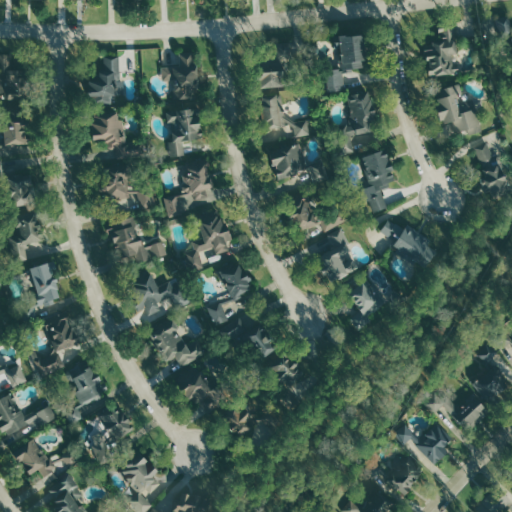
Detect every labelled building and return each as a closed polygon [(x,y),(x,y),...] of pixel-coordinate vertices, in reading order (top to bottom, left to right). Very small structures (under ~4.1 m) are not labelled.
[(494,16),(500,39),(510,36),(511,44),(511,25),(509,13),(494,16)] [(440,20),(444,41),(424,44),(429,77),(455,73),(452,54),(456,50),(451,18),(440,20)] [(331,33),(333,47),(339,47),(342,68),(321,71),(324,90),(343,87),(340,72),(370,68),(364,28),(331,33)] [(290,41),(275,43),(277,55),(251,59),(255,90),(285,85),(282,62),(292,57),(290,41)] [(179,51),(180,64),(161,66),(162,80),(172,79),(174,98),(200,96),(195,49),(179,51)] [(0,51),(0,93),(6,93),(6,98),(29,97),(29,67),(14,67),(13,51),(0,51)] [(103,55),(103,70),(92,71),(93,78),(88,78),(89,96),(114,95),(114,81),(120,81),(119,54),(103,55)] [(458,77),(461,91),(456,98),(457,105),(470,102),(476,127),(458,131),(455,115),(440,119),(435,100),(446,97),(442,81),(458,77)] [(380,144),(371,91),(348,95),(353,124),(340,126),(344,150),(380,144)] [(261,96),(265,126),(296,122),(297,134),(309,132),(307,118),(292,120),(283,113),(280,93),(261,96)] [(166,156),(164,140),(173,139),(171,124),(167,124),(165,111),(199,106),(204,138),(182,141),(184,154),(166,156)] [(87,113),(91,145),(114,142),(116,159),(146,155),(144,137),(126,139),(121,108),(87,113)] [(0,141),(4,141),(1,113),(29,110),(31,143),(0,145),(0,141)] [(267,149),(276,180),(292,175),(306,167),(309,167),(313,181),(328,177),(323,157),(306,161),(300,139),(267,149)] [(472,146),(479,162),(495,155),(498,162),(479,170),(493,200),(511,190),(511,185),(498,153),(492,153),(486,140),(472,146)] [(374,211),(369,198),(375,196),(360,156),(385,147),(397,179),(389,182),(390,186),(380,189),(387,206),(374,211)] [(29,171),(34,201),(9,205),(5,179),(0,179),(0,157),(2,157),(5,175),(29,171)] [(166,217),(161,195),(183,190),(182,185),(184,182),(182,174),(189,172),(187,163),(204,158),(211,185),(203,187),(205,195),(195,198),(194,193),(178,197),(182,213),(166,217)] [(95,171),(101,199),(138,190),(142,206),(153,203),(150,188),(127,186),(124,177),(132,175),(129,163),(95,171)] [(284,201),(296,229),(319,219),(325,232),(350,221),(341,203),(312,216),(302,193),(284,201)] [(187,270),(180,250),(190,247),(187,239),(198,235),(191,214),(219,204),(231,239),(224,241),(226,248),(216,251),(214,243),(195,249),(201,265),(187,270)] [(13,261),(8,236),(17,234),(13,215),(37,211),(42,240),(28,242),(29,247),(25,248),(27,258),(13,261)] [(107,223),(117,258),(133,253),(136,262),(167,253),(163,238),(141,244),(133,216),(107,223)] [(378,230),(392,240),(390,243),(397,248),(395,251),(412,263),(416,261),(424,266),(435,250),(429,246),(432,240),(407,223),(404,228),(387,216),(378,230)] [(327,234),(333,246),(314,256),(323,273),(328,271),(333,280),(357,267),(352,258),(344,262),(341,256),(354,249),(342,226),(327,234)] [(213,328),(201,304),(223,293),(211,268),(238,255),(253,284),(238,291),(240,295),(222,304),(230,320),(213,328)] [(18,320),(15,307),(34,301),(37,294),(30,266),(54,258),(61,280),(56,282),(58,288),(59,296),(53,298),(54,302),(44,305),(43,303),(34,307),(36,315),(18,320)] [(118,275),(150,261),(158,280),(169,275),(174,285),(184,281),(192,300),(176,307),(170,293),(154,300),(157,307),(147,312),(145,306),(133,310),(118,275)] [(346,292),(362,280),(367,286),(373,282),(386,300),(367,315),(370,319),(357,329),(349,319),(360,310),(346,292)] [(40,375),(66,365),(60,351),(83,342),(69,307),(41,318),(51,346),(48,355),(34,360),(40,375)] [(217,329),(240,314),(248,328),(262,319),(279,347),(247,367),(234,346),(238,343),(234,337),(225,342),(217,329)] [(147,334),(163,360),(174,353),(181,365),(206,351),(198,338),(187,344),(172,319),(147,334)] [(499,348),(490,335),(502,327),(511,339),(511,345),(509,341),(499,348)] [(491,406),(473,385),(488,370),(484,363),(476,358),(486,343),(497,351),(489,363),(491,368),(494,365),(507,384),(497,394),(502,398),(491,406)] [(291,412),(276,398),(288,386),(267,366),(282,349),(305,370),(288,388),(301,400),(291,412)] [(69,425),(61,409),(75,402),(58,369),(90,352),(108,388),(100,397),(79,408),(84,418),(69,425)] [(172,378),(190,403),(197,398),(208,413),(231,397),(216,375),(209,380),(196,361),(172,378)] [(0,371),(5,369),(12,385),(28,378),(21,363),(9,368),(7,362),(0,364),(0,371)] [(429,401),(444,388),(459,406),(473,395),(486,411),(465,429),(444,404),(436,410),(429,401)] [(0,394),(0,426),(4,434),(27,421),(34,428),(55,416),(47,400),(23,413),(10,389),(0,394)] [(94,465),(83,445),(103,434),(93,416),(122,401),(137,428),(104,446),(110,457),(94,465)] [(222,424),(239,406),(250,416),(260,417),(268,408),(280,420),(274,426),(263,416),(239,440),(222,424)] [(390,432),(406,418),(419,433),(437,417),(453,436),(440,447),(444,452),(433,461),(411,436),(402,445),(390,432)] [(11,452),(33,436),(50,458),(60,456),(72,447),(78,455),(71,461),(65,454),(43,470),(38,463),(26,472),(11,452)] [(142,511),(128,499),(136,491),(115,470),(137,448),(159,470),(153,475),(160,482),(150,493),(145,488),(139,493),(150,504),(142,511)] [(363,470),(372,459),(389,474),(394,469),(400,474),(406,466),(402,462),(409,453),(417,459),(414,462),(424,471),(403,495),(386,480),(386,476),(378,469),(371,477),(363,470)] [(50,489),(58,498),(50,504),(56,511),(87,511),(77,500),(85,494),(68,473),(50,489)] [(340,511),(335,507),(346,492),(361,504),(376,485),(393,499),(390,510),(388,511),(360,511),(359,511),(357,511),(340,511)] [(479,511),(474,507),(484,497),(488,501),(500,489),(511,500),(511,506),(506,511),(479,511)] [(149,511),(152,507),(164,511),(170,511),(173,498),(179,500),(182,490),(212,498),(208,511),(149,511)]
